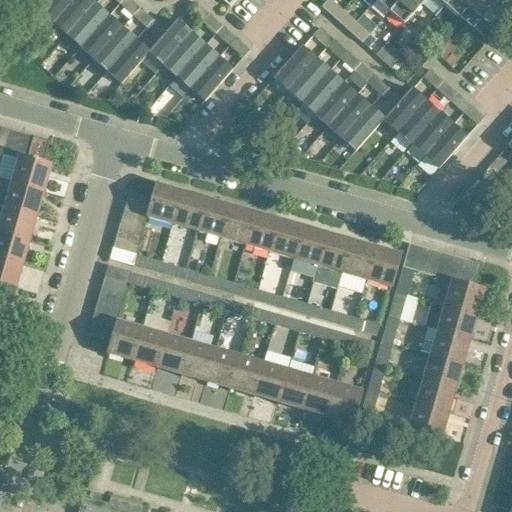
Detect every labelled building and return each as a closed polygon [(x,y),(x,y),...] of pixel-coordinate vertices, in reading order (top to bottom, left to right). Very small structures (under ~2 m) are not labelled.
[(50,0),(39,13),(53,25),(75,0),(50,0)] [(75,0),(53,25),(67,37),(94,6),(87,0),(75,0)] [(220,0),(230,8),(236,0),(220,0)] [(343,13),(328,0),(327,2),(321,8),(336,21),(343,13)] [(378,0),(376,2),(390,14),(402,0),(378,0)] [(402,0),(390,14),(403,26),(425,0),(402,0)] [(452,0),(446,8),(459,20),(476,0),(452,0)] [(476,0),(459,20),(473,32),(500,1),(499,0),(476,0)] [(473,32),(486,44),(500,28),(511,14),(511,10),(503,3),(505,0),(499,0),(500,1),(473,32)] [(130,1),(127,5),(123,9),(133,17),(136,13),(140,10),(130,1)] [(108,18),(94,6),(67,37),(80,49),(108,18)] [(199,7),(196,11),(193,15),(202,23),(206,19),(209,16),(199,7)] [(143,13),(140,17),(137,21),(146,29),(150,25),(153,22),(143,13)] [(357,25),(343,13),(336,21),(349,33),(357,25)] [(80,49),(94,61),(121,30),(108,18),(80,49)] [(213,19),(210,23),(206,27),(216,35),(219,31),(222,28),(213,19)] [(149,54),(163,67),(191,36),(177,24),(176,23),(167,34),(160,41),(149,54)] [(157,25),(154,29),(150,33),(160,41),(167,34),(157,25)] [(357,25),(349,33),(362,45),(369,36),(357,25)] [(135,41),(121,30),(94,61),(107,73),(135,41)] [(226,31),(223,35),(219,39),(229,47),(236,40),(226,31)] [(323,33),(320,36),(317,40),(327,49),(330,45),(333,41),(323,33)] [(163,67),(176,79),(204,47),(191,36),(163,67)] [(369,36),(362,45),(367,49),(375,41),(369,36)] [(149,54),(135,41),(107,73),(121,85),(149,54)] [(439,42),(431,51),(444,62),(450,55),(451,54),(439,42)] [(233,51),(243,59),(249,52),(240,43),(237,47),(233,51)] [(337,45),(334,48),(330,52),(340,61),(344,57),(347,53),(337,45)] [(218,59),(204,47),(176,79),(190,91),(218,59)] [(385,47),(376,57),(390,70),(396,64),(400,59),(385,47)] [(273,80),(287,92),(315,61),(302,49),(301,48),(273,80)] [(351,57),(347,60),(344,64),(354,73),(357,69),(360,65),(351,57)] [(190,91),(204,103),(232,72),(218,59),(190,91)] [(287,92),(301,104),(328,73),(315,61),(287,92)] [(396,64),(390,70),(395,74),(400,68),(396,64)] [(364,69),(361,72),(357,76),(367,85),(371,81),(374,77),(364,69)] [(342,85),(328,73),(301,104),(314,116),(342,85)] [(434,74),(430,78),(427,82),(436,91),(440,87),(443,83),(434,74)] [(377,80),(374,84),(371,88),(381,97),(384,93),(387,89),(377,80)] [(314,116),(328,128),(355,97),(342,85),(314,116)] [(447,86),(444,90),(440,94),(450,103),(453,99),(457,95),(447,86)] [(401,101),(394,109),(383,121),(397,134),(425,103),(411,91),(411,90),(401,101)] [(385,100),(394,109),(401,101),(391,92),(388,96),(385,100)] [(328,128),(341,140),(369,109),(355,97),(328,128)] [(460,98),(457,102),(454,106),(463,115),(467,111),(470,107),(460,98)] [(438,115),(425,103),(397,134),(411,146),(438,115)] [(383,122),(369,109),(341,140),(355,153),(383,122)] [(467,118),(477,127),(484,119),(474,110),(471,114),(467,118)] [(269,112),(260,123),(271,133),(280,122),(269,112)] [(411,146),(424,158),(452,127),(438,115),(411,146)] [(10,130),(0,127),(0,153),(4,154),(10,130)] [(424,158),(438,171),(466,139),(452,127),(424,158)] [(280,128),(274,135),(279,140),(285,132),(280,128)] [(22,134),(10,130),(4,154),(15,157),(22,134)] [(33,137),(22,134),(15,157),(19,158),(27,161),(33,137)] [(49,141),(33,137),(27,161),(42,165),(49,141)] [(27,161),(19,158),(19,159),(12,181),(44,190),(50,169),(52,170),(53,168),(42,165),(27,161)] [(369,166),(360,177),(368,179),(375,171),(369,166)] [(44,190),(12,181),(0,177),(0,190),(9,193),(5,206),(36,215),(44,190)] [(146,220),(170,227),(180,193),(158,187),(159,184),(157,183),(152,198),(149,211),(146,220)] [(480,183),(469,196),(480,206),(492,193),(480,183)] [(129,191),(126,204),(149,211),(152,198),(129,191)] [(204,200),(180,193),(170,227),(195,234),(204,200)] [(229,207),(204,200),(195,234),(219,241),(229,207)] [(126,204),(123,215),(145,221),(146,220),(149,211),(126,204)] [(36,215),(5,206),(0,223),(0,231),(29,240),(36,215)] [(254,214),(229,207),(219,241),(244,248),(254,214)] [(278,221),(254,214),(244,248),(268,255),(278,221)] [(123,215),(119,227),(142,233),(145,221),(123,215)] [(303,228),(278,221),(268,255),(293,262),(303,228)] [(116,238),(139,244),(142,233),(119,227),(116,238)] [(327,235),(303,228),(293,262),(317,269),(327,235)] [(0,258),(22,265),(29,240),(0,231),(0,258)] [(317,269),(313,283),(338,290),(342,276),(352,243),(327,235),(317,269)] [(116,238),(113,249),(136,256),(136,255),(139,244),(116,238)] [(352,243),(342,276),(366,283),(376,250),(352,243)] [(409,245),(402,269),(412,272),(419,248),(409,245)] [(431,251),(419,248),(412,272),(413,273),(424,276),(431,251)] [(133,267),(136,256),(113,249),(109,261),(133,267)] [(398,256),(376,250),(366,283),(390,290),(401,254),(399,253),(398,256)] [(424,276),(435,279),(443,255),(431,251),(424,276)] [(133,267),(156,274),(160,262),(136,255),(136,256),(133,267)] [(455,258),(443,255),(435,279),(447,282),(455,258)] [(22,265),(0,258),(0,285),(15,290),(22,265)] [(447,282),(451,284),(459,285),(466,261),(455,258),(447,282)] [(466,261),(459,285),(471,288),(478,265),(466,261)] [(156,274),(181,281),(185,269),(160,262),(156,274)] [(104,279),(127,285),(130,273),(108,267),(104,279)] [(181,281),(205,288),(209,276),(185,269),(181,281)] [(402,269),(395,292),(407,295),(413,273),(412,272),(402,269)] [(127,285),(151,292),(155,280),(130,273),(127,285)] [(205,288),(230,295),(234,283),(209,276),(205,288)] [(101,291),(124,297),(127,285),(104,279),(101,291)] [(151,292),(176,300),(179,287),(155,280),(151,292)] [(230,295),(255,303),(258,290),(234,283),(230,295)] [(471,288),(459,285),(451,284),(445,307),(476,316),(482,294),(485,294),(486,292),(471,288)] [(8,313),(15,290),(0,285),(0,312),(10,315),(11,314),(8,313)] [(176,300),(200,307),(204,295),(179,287),(176,300)] [(255,303),(279,310),(283,297),(258,290),(255,303)] [(101,291),(98,300),(121,307),(124,297),(101,291)] [(399,320),(407,295),(395,292),(388,317),(399,320)] [(200,307),(225,314),(228,302),(204,295),(200,307)] [(279,310),(304,317),(307,304),(283,297),(279,310)] [(118,318),(121,307),(98,300),(95,311),(118,318)] [(225,314),(249,321),(253,309),(228,302),(225,314)] [(304,317),(328,324),(332,311),(307,304),(304,317)] [(469,341),(476,316),(445,307),(437,331),(469,341)] [(249,321),(274,328),(277,316),(253,309),(249,321)] [(114,330),(117,322),(118,318),(95,311),(91,323),(114,330)] [(328,324),(353,331),(356,319),(332,311),(328,324)] [(274,328),(298,335),(302,323),(277,316),(274,328)] [(388,317),(381,341),(392,345),(399,320),(388,317)] [(380,325),(356,319),(353,331),(377,338),(380,325)] [(109,355),(131,362),(141,328),(117,322),(114,330),(111,342),(107,357),(108,358),(109,355)] [(88,336),(111,342),(114,330),(91,323),(88,336)] [(298,335),(323,342),(326,330),(302,323),(298,335)] [(165,336),(141,328),(131,362),(156,369),(165,336)] [(323,342),(348,349),(351,337),(326,330),(323,342)] [(430,356),(462,365),(469,341),(437,331),(430,356)] [(156,369),(180,376),(190,343),(165,336),(156,369)] [(375,344),(351,337),(348,349),(371,356),(375,344)] [(385,369),(392,345),(381,341),(374,366),(385,369)] [(214,350),(190,343),(180,376),(205,383),(214,350)] [(205,383),(230,390),(239,357),(214,350),(205,383)] [(455,390),(462,365),(430,356),(423,381),(455,390)] [(264,364),(239,357),(230,390),(254,397),(264,364)] [(254,397),(279,404),(288,371),(264,364),(254,397)] [(374,366),(367,391),(378,394),(385,369),(374,366)] [(313,378),(288,371),(279,404),(303,411),(313,378)] [(303,411),(328,418),(337,385),(313,378),(303,411)] [(416,405),(448,415),(455,390),(423,381),(416,405)] [(361,392),(337,385),(328,418),(350,424),(349,427),(351,427),(361,392)] [(371,419),(378,394),(367,391),(360,416),(371,419)] [(441,437),(448,415),(416,405),(410,428),(408,427),(407,429),(443,440),(444,438),(441,437)] [(142,511),(144,508),(111,498),(108,506),(82,499),(82,500),(78,511),(142,511)]
